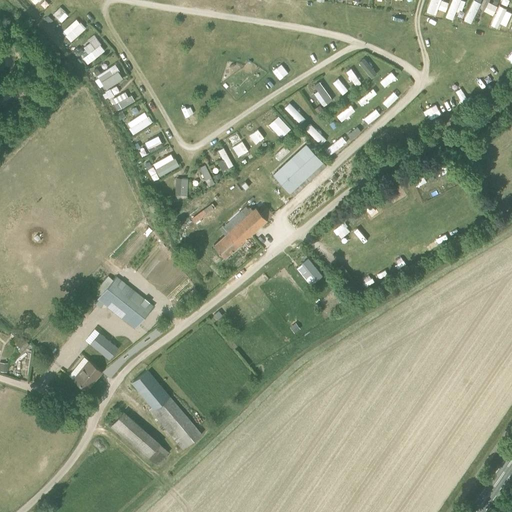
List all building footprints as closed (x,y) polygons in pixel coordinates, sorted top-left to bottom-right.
[(443,0),(429,0),(426,11),(435,14),(437,8),(445,11),(448,2),(443,0)] [(461,11),(465,0),(451,0),(445,17),(452,19),(456,9),(461,11)] [(472,0),(463,20),(471,23),(481,0),(472,0)] [(60,6),(53,13),(61,22),(68,15),(60,6)] [(62,31),(71,41),(86,27),(77,18),(62,31)] [(88,64),(105,49),(94,36),(83,46),(87,52),(82,56),(88,64)] [(266,37),(264,59),(273,60),(275,38),(266,37)] [(358,61),(371,77),(377,72),(364,57),(358,61)] [(115,64),(97,74),(105,89),(123,79),(115,64)] [(351,67),(345,71),(356,86),(361,83),(351,67)] [(486,87),(494,81),(486,69),(477,75),(486,87)] [(384,86),(396,77),(391,71),(379,80),(384,86)] [(332,81),(342,94),(348,89),(338,77),(332,81)] [(317,90),(313,93),(323,106),(333,98),(318,80),(312,85),(317,90)] [(357,99),(361,104),(377,93),(373,88),(357,99)] [(135,101),(131,94),(127,96),(125,91),(110,99),(115,110),(135,101)] [(382,101),(387,106),(398,96),(393,91),(382,101)] [(284,107),(300,123),(306,117),(289,102),(284,107)] [(340,117),(354,109),(350,104),(337,112),(340,117)] [(375,108),(363,118),(368,123),(380,114),(375,108)] [(133,133),(152,122),(145,111),(127,122),(133,133)] [(278,115),(268,124),(281,137),(290,128),(278,115)] [(407,120),(409,128),(418,125),(416,117),(407,120)] [(320,144),(326,139),(311,123),(305,128),(320,144)] [(356,127),(348,133),(351,138),(359,132),(356,127)] [(258,128),(249,134),(255,143),(264,138),(258,128)] [(229,137),(232,143),(240,140),(237,134),(229,137)] [(145,142),(150,152),(163,145),(158,135),(145,142)] [(341,135),(325,149),(330,155),(346,141),(341,135)] [(242,140),(233,146),(239,156),(249,150),(242,140)] [(273,175),(293,197),(326,166),(306,144),(273,175)] [(218,149),(222,158),(218,161),(223,170),(233,164),(224,146),(218,149)] [(280,159),(288,150),(284,146),(275,155),(280,159)] [(153,180),(179,165),(171,152),(152,163),(155,167),(148,171),(153,180)] [(208,186),(214,183),(205,163),(199,166),(208,186)] [(254,172),(246,178),(254,187),(261,181),(254,172)] [(188,178),(175,177),(175,195),(188,195),(188,178)] [(191,218),(195,223),(215,208),(212,203),(191,218)] [(225,258),(252,233),(273,214),(266,207),(260,213),(254,207),(245,215),(241,211),(224,226),(223,225),(218,230),(224,236),(213,245),(225,258)] [(341,238),(350,229),(342,221),(333,230),(341,238)] [(304,260),(298,265),(311,280),(317,276),(304,260)] [(117,275),(98,298),(135,328),(154,306),(117,275)] [(118,348),(99,332),(90,344),(109,359),(118,348)] [(21,353),(29,344),(21,336),(13,345),(21,353)] [(101,371),(88,361),(73,379),(86,390),(101,371)] [(131,382),(134,384),(143,395),(152,406),(149,409),(183,449),(186,446),(186,447),(201,434),(146,369),(131,382)] [(148,458),(160,444),(123,412),(111,426),(148,458)]
